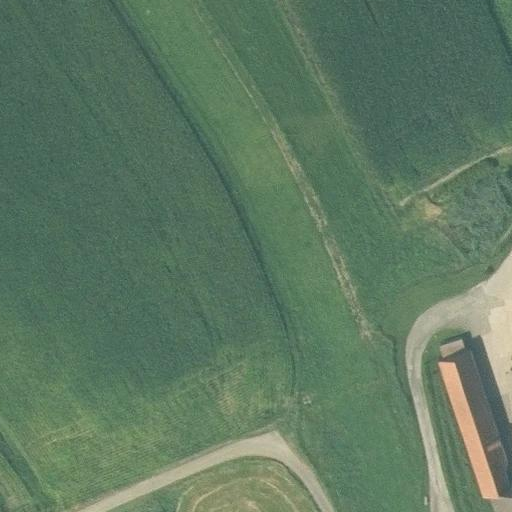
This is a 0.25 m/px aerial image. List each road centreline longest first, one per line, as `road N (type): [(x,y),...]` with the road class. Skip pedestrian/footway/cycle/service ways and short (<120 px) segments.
road 1 (unclassified): [(511,263),(418,335),(414,365),(435,480),(449,511)]
road 2 (track): [(328,511),(305,472),(270,442),(237,447),(93,511)]
